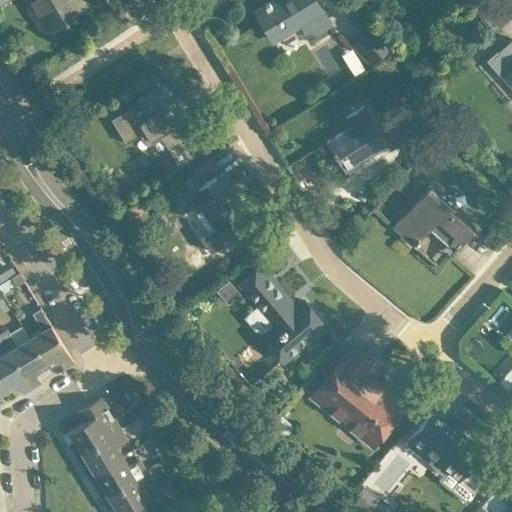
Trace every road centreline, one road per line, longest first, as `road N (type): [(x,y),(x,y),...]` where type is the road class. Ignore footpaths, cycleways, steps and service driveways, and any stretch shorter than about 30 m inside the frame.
road 1 (residential): [(427,350),(332,272),(173,14)]
road 2 (tertiary): [(160,336),(90,226),(40,167),(0,93)]
road 3 (tertiary): [(0,139),(83,246),(138,349)]
road 4 (tertiary): [(138,349),(198,422),(323,511)]
road 5 (tertiary): [(324,511),(210,402),(160,336)]
road 6 (residential): [(100,374),(0,205)]
road 7 (residential): [(24,511),(19,429),(100,374)]
road 8 (residential): [(427,350),(511,254)]
